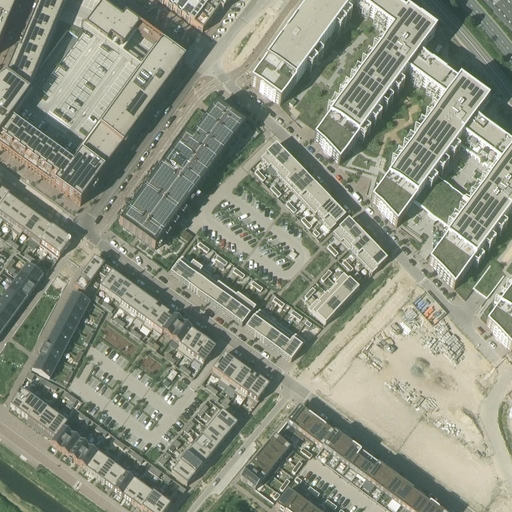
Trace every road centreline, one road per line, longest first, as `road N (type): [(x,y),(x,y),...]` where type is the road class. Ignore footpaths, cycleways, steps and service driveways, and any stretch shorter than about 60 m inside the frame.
road 1 (residential): [(204,63),(326,175),(511,375)]
road 2 (residential): [(283,377),(81,230)]
road 3 (residential): [(283,377),(466,511)]
road 4 (residential): [(81,230),(204,63)]
road 5 (residential): [(114,511),(0,428)]
